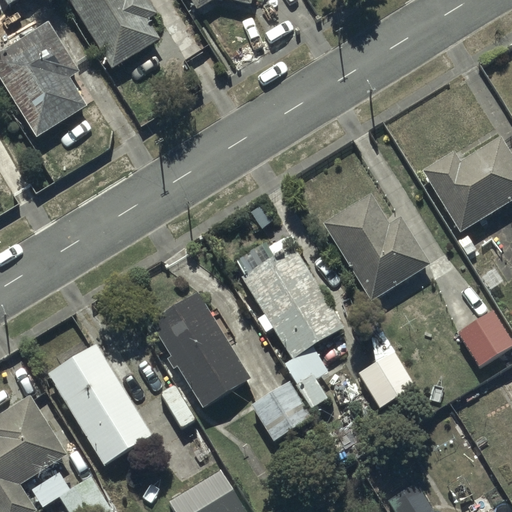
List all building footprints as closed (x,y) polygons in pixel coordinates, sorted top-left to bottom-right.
[(0,0),(9,14),(32,0),(0,0)] [(66,0),(114,78),(162,49),(150,29),(158,24),(143,0),(66,0)] [(186,0),(198,20),(220,6),(253,12),(255,0),(186,0)] [(81,81),(48,29),(0,60),(0,91),(37,149),(89,115),(71,88),(81,81)] [(455,160),(422,181),(460,240),(455,243),(467,261),(477,255),(467,239),(511,209),(511,164),(500,146),(462,170),(455,160)] [(373,202),(323,232),(371,311),(432,274),(403,226),(392,232),(373,202)] [(331,380),(317,358),(346,340),(295,257),(302,253),(294,240),(270,255),(267,250),(236,269),(247,286),(244,288),(266,324),(258,328),(265,341),(274,336),(292,366),(286,370),(314,416),(328,407),(317,389),(331,380)] [(202,302),(152,332),(173,367),(170,368),(175,376),(178,374),(205,420),(255,390),(202,302)] [(511,345),(494,317),(459,339),(481,375),(511,355),(511,345)] [(54,382),(49,384),(104,477),(156,446),(100,353),(72,370),(70,366),(51,378),(54,382)] [(394,360),(358,382),(381,420),(417,399),(394,360)] [(290,392),(253,414),(275,451),(312,429),(290,392)] [(0,511),(33,511),(22,493),(68,464),(31,404),(0,423),(0,511)] [(61,478),(33,494),(42,511),(46,511),(59,504),(63,511),(109,511),(92,483),(71,495),(61,478)] [(239,511),(221,480),(170,510),(171,511),(239,511)] [(430,511),(417,489),(388,506),(392,511),(430,511)]
